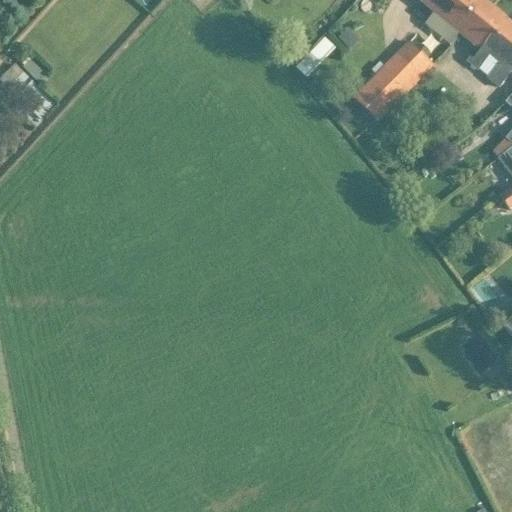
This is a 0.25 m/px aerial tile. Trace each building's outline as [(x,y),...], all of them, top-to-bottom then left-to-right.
[(458,34),(461,37),(474,20),(478,23),(490,8),(480,0),(416,0),(433,13),(424,25),(449,46),(458,34)] [(474,20),(461,37),(479,52),(472,61),(469,58),(466,62),(477,71),(487,58),(496,66),(486,78),(499,88),(511,72),(511,26),(504,20),(490,8),(478,23),(474,20)] [(410,43),(381,72),(404,94),(432,65),(410,43)] [(21,68),(38,85),(47,77),(31,59),(21,68)] [(0,77),(0,81),(40,121),(55,105),(13,65),(0,77)] [(404,94),(381,72),(353,100),(376,123),(404,94)] [(511,132),(497,150),(503,157),(511,150),(511,95),(504,104),(511,111),(511,132)] [(498,161),(511,179),(511,150),(503,157),(498,161)] [(511,189),(500,199),(503,203),(494,210),(500,218),(511,208),(511,189)] [(511,318),(501,327),(511,339),(511,318)]
